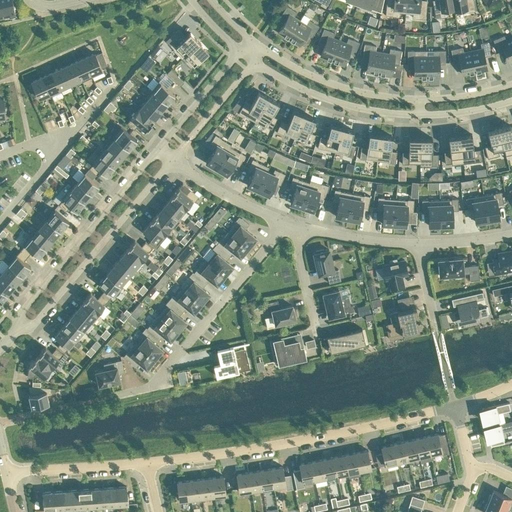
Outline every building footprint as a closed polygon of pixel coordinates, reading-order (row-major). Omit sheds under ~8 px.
[(11,0),(0,0),(0,4),(3,15),(15,12),(14,12),(11,0)] [(313,0),(313,1),(326,8),(330,0),(313,0)] [(358,0),(357,3),(369,7),(368,7),(380,12),(382,0),(358,0)] [(398,11),(405,12),(406,0),(386,0),(385,14),(398,15),(398,11)] [(406,0),(405,12),(412,13),(412,17),(425,18),(426,5),(419,4),(419,0),(406,0)] [(454,10),(452,0),(438,0),(439,3),(433,4),(435,17),(447,15),(446,11),(454,10)] [(452,0),(454,10),(462,9),(463,13),(474,10),(472,0),(452,0)] [(296,12),(286,5),(279,17),(285,20),(278,31),(288,38),(299,20),(293,16),(296,12)] [(299,20),(288,38),(298,44),(305,33),(311,37),(318,25),(308,19),(305,24),(299,20)] [(438,20),(431,21),(432,31),(439,31),(438,20)] [(334,32),(323,28),(319,41),(325,43),(320,55),(331,60),(339,40),(332,37),(334,32)] [(175,31),(165,40),(173,48),(172,49),(181,58),(199,41),(190,32),(183,39),(175,31)] [(511,36),(505,40),(503,35),(493,39),(498,52),(504,49),(509,61),(511,60),(511,36)] [(350,44),(339,40),(331,60),(343,64),(347,52),(354,54),(358,42),(352,39),(350,44)] [(199,41),(181,58),(190,67),(195,63),(197,66),(205,58),(203,56),(208,51),(199,41)] [(481,48),(470,50),(474,71),(486,69),(483,56),(490,54),(487,41),(480,43),(481,48)] [(376,45),(364,43),(362,56),(368,58),(366,71),(378,73),(382,52),(375,50),(376,45)] [(457,47),(451,49),(453,62),(460,61),(462,74),(474,71),(470,50),(458,53),(457,47)] [(389,53),(382,52),(378,73),(390,75),(392,62),(399,63),(401,50),(390,48),(389,53)] [(407,50),(407,64),(414,64),(414,77),(426,77),(426,55),(426,50),(414,50),(407,50)] [(426,50),(426,55),(426,77),(438,76),(438,63),(445,63),(444,50),(437,50),(426,50)] [(106,65),(102,52),(95,54),(94,52),(84,57),(91,74),(102,69),(101,67),(106,65)] [(84,57),(73,62),(81,78),(91,74),(84,57)] [(73,62),(63,67),(70,83),(81,78),(73,62)] [(63,67),(52,71),(60,88),(70,83),(63,67)] [(177,76),(170,68),(166,73),(173,80),(177,76)] [(52,71),(42,76),(49,93),(60,88),(52,71)] [(49,93),(42,76),(31,81),(39,97),(49,93)] [(158,81),(151,89),(167,103),(174,94),(158,81)] [(151,89),(144,98),(160,111),(167,103),(151,89)] [(254,121),(268,96),(258,91),(251,103),(245,100),(244,101),(238,112),(244,116),(245,115),(254,121)] [(271,128),(277,118),(271,115),(279,102),(268,96),(254,121),(265,127),(266,125),(271,128)] [(146,100),(138,108),(152,120),(160,111),(144,98),(146,100)] [(238,112),(244,101),(240,99),(231,108),(238,112)] [(109,101),(106,105),(110,109),(112,111),(116,106),(109,101)] [(152,120),(138,108),(126,123),(134,129),(138,124),(145,130),(152,120)] [(294,138),(304,114),(293,109),(288,122),(281,120),(276,131),(283,134),(283,133),(294,138)] [(310,145),(315,134),(309,131),(315,118),(304,114),(294,138),(305,142),(305,143),(310,145)] [(335,151),(341,127),(330,123),(326,137),(320,135),(317,147),(324,149),(324,148),(335,151)] [(511,133),(510,125),(498,128),(505,155),(511,153),(511,133)] [(136,139),(120,126),(112,136),(128,149),(136,139)] [(352,157),(355,145),(349,143),(353,130),(341,127),(335,151),(346,154),(346,155),(352,157)] [(490,144),(484,146),(487,158),(499,155),(497,149),(503,148),(505,155),(498,128),(487,131),(490,144)] [(211,132),(202,143),(207,146),(215,134),(211,132)] [(377,160),(380,134),(369,133),(367,147),(361,146),(359,158),(365,159),(365,158),(377,160)] [(471,133),(459,135),(463,163),(481,161),(479,149),(473,150),(471,133)] [(216,168),(230,144),(221,138),(215,134),(207,146),(213,150),(206,162),(216,168)] [(395,163),(396,151),(390,150),(392,136),(380,134),(377,160),(388,161),(388,162),(395,163)] [(449,150),(443,151),(445,163),(451,162),(451,164),(463,163),(459,135),(448,136),(449,150)] [(128,149),(112,136),(114,137),(108,145),(106,143),(105,144),(122,157),(128,149)] [(402,151),(401,163),(408,163),(419,163),(419,165),(420,165),(420,137),(408,137),(408,151),(402,151)] [(420,137),(420,165),(438,165),(438,153),(432,153),(432,137),(420,137)] [(260,150),(263,144),(257,142),(254,148),(260,150)] [(105,144),(98,153),(114,166),(121,157),(105,144)] [(239,165),(245,155),(240,151),(239,152),(230,146),(231,144),(230,144),(216,168),(226,174),(234,162),(239,165)] [(114,166),(98,153),(91,162),(92,163),(88,168),(96,174),(100,169),(107,175),(114,166)] [(78,160),(72,155),(70,158),(76,163),(78,160)] [(291,166),(294,160),(288,157),(286,163),(291,166)] [(266,171),(268,166),(258,161),(252,158),(247,169),(253,172),(247,185),(258,190),(266,171)] [(268,195),(274,182),(280,184),(285,173),(279,171),(277,175),(266,171),(258,190),(268,195)] [(84,173),(77,181),(91,193),(98,185),(84,173)] [(334,175),(333,184),(340,185),(341,176),(334,175)] [(301,206),(310,180),(309,179),(309,182),(298,178),(292,176),(289,188),(294,189),(290,203),(301,206)] [(323,198),(328,185),(321,182),(321,183),(310,180),(301,206),(313,210),(317,196),(323,198)] [(69,188),(68,188),(84,202),(91,193),(77,181),(70,189),(69,188)] [(178,187),(170,196),(186,210),(187,210),(185,208),(192,199),(194,201),(198,196),(194,192),(189,188),(182,182),(178,187)] [(76,211),(84,202),(68,188),(65,185),(62,189),(65,192),(60,198),(62,199),(58,204),(65,210),(69,205),(76,211)] [(347,218),(352,193),(340,191),(341,190),(334,189),(332,201),(338,202),(335,216),(347,218)] [(494,193),(483,194),(487,220),(499,218),(497,204),(503,203),(501,191),(494,192),(494,193)] [(367,207),(370,196),(363,194),(363,195),(352,193),(347,218),(359,220),(361,206),(367,207)] [(483,194),(465,197),(466,204),(472,203),(476,222),(487,220),(483,194)] [(170,196),(163,205),(179,218),(186,210),(170,196)] [(393,224),(395,198),(384,198),(384,197),(377,196),(377,209),(383,209),(382,223),(393,224)] [(405,225),(406,211),(412,211),(413,199),(407,199),(395,198),(393,224),(405,225)] [(451,199),(439,199),(441,225),(452,224),(452,210),(458,210),(457,198),(451,198),(451,199)] [(428,199),(421,199),(422,211),(428,211),(429,225),(441,225),(439,199),(428,200),(428,199)] [(221,204),(202,226),(208,231),(227,209),(221,204)] [(163,205),(156,213),(172,227),(179,218),(163,205)] [(22,214),(24,215),(27,212),(20,207),(18,210),(22,214)] [(44,216),(44,217),(60,230),(68,221),(54,209),(46,218),(44,216)] [(156,213),(149,221),(165,235),(172,227),(156,213)] [(241,217),(238,216),(235,220),(236,221),(228,230),(248,247),(256,237),(245,228),(248,224),(241,217)] [(14,235),(23,226),(12,217),(4,226),(14,235)] [(44,217),(36,226),(53,239),(60,230),(44,217)] [(165,235),(149,221),(142,230),(152,238),(149,241),(156,247),(166,236),(165,235)] [(30,234),(46,248),(53,239),(36,226),(38,228),(32,235),(30,234)] [(216,243),(216,244),(227,253),(230,249),(240,256),(248,247),(228,230),(223,236),(222,235),(219,239),(216,243)] [(20,249),(27,255),(32,251),(38,256),(46,248),(30,234),(22,243),(24,244),(20,249)] [(134,240),(127,248),(141,260),(152,247),(145,241),(141,245),(134,240)] [(205,258),(224,275),(233,265),(223,257),(227,253),(216,244),(216,243),(211,248),(214,250),(207,259),(205,258)] [(175,254),(180,248),(176,244),(171,250),(175,254)] [(187,259),(191,247),(185,245),(181,257),(187,259)] [(127,248),(120,256),(134,268),(141,260),(127,248)] [(333,270),(328,249),(323,250),(323,248),(315,250),(316,252),(313,252),(318,273),(326,272),(327,278),(328,282),(340,280),(339,275),(338,269),(333,270)] [(20,249),(8,264),(22,275),(30,266),(23,260),(27,255),(20,249)] [(498,257),(492,259),(494,274),(507,271),(507,269),(511,268),(511,251),(506,253),(506,251),(497,252),(498,257)] [(120,256),(113,265),(127,277),(134,268),(120,256)] [(176,257),(167,270),(172,273),(181,261),(176,257)] [(462,257),(438,259),(439,275),(463,273),(469,272),(469,280),(479,279),(478,264),(468,265),(463,266),(462,257)] [(216,284),(224,275),(205,258),(197,268),(193,272),(204,281),(207,277),(216,284)] [(390,263),(381,264),(385,279),(388,279),(390,290),(404,286),(401,275),(408,274),(404,259),(396,261),(395,259),(389,260),(390,263)] [(0,271),(0,272),(15,285),(22,275),(8,264),(1,272),(0,271)] [(113,265),(106,273),(122,286),(120,285),(127,277),(113,265)] [(161,288),(171,276),(165,271),(155,284),(161,288)] [(193,272),(192,271),(185,280),(190,283),(185,289),(201,302),(209,293),(200,285),(204,281),(193,272)] [(0,272),(0,288),(7,294),(15,285),(0,272)] [(105,288),(101,293),(108,299),(112,294),(114,296),(122,286),(106,273),(98,282),(105,288)] [(511,284),(497,288),(499,293),(509,291),(509,294),(510,298),(511,305),(511,284)] [(185,289),(183,286),(174,296),(173,294),(169,299),(180,309),(184,304),(193,312),(201,302),(185,289)] [(338,289),(323,293),(328,316),(353,310),(352,305),(350,305),(348,297),(340,299),(338,289)] [(482,291),(451,298),(452,305),(460,304),(461,309),(458,309),(461,323),(476,319),(476,317),(487,314),(486,307),(478,308),(476,300),(484,298),(482,291)] [(90,292),(83,301),(99,314),(97,312),(108,299),(101,293),(97,298),(90,292)] [(180,309),(169,299),(165,304),(167,305),(160,314),(178,329),(186,321),(177,313),(180,309)] [(276,323),(277,325),(286,323),(285,321),(295,319),(294,316),(296,315),(294,307),(292,307),(291,305),(279,307),(277,299),(265,302),(268,316),(273,315),(275,323),(276,323)] [(251,302),(252,309),(260,307),(259,300),(251,302)] [(83,301),(76,309),(92,322),(99,314),(83,301)] [(370,312),(368,304),(356,306),(358,315),(370,312)] [(412,307),(396,311),(399,320),(386,323),(389,335),(401,332),(402,334),(418,331),(412,307)] [(76,309),(69,317),(85,331),(85,330),(83,329),(90,321),(92,323),(92,322),(76,309)] [(150,324),(146,328),(157,337),(160,332),(169,340),(178,329),(160,314),(159,314),(158,314),(150,323),(150,324)] [(69,317),(61,326),(77,340),(85,331),(69,317)] [(61,341),(57,346),(64,352),(75,339),(77,340),(61,326),(54,335),(61,341)] [(145,327),(141,332),(144,334),(137,343),(135,341),(135,342),(154,358),(162,349),(153,341),(157,337),(146,328),(145,327)] [(361,328),(323,336),(323,337),(327,336),(330,351),(365,343),(361,328)] [(297,334),(273,340),(275,347),(272,347),(275,359),(285,357),(286,361),(305,357),(301,340),(298,341),(297,334)] [(126,351),(127,351),(123,356),(133,365),(137,360),(146,368),(154,358),(135,342),(126,351)] [(220,363),(213,364),(216,376),(238,371),(238,367),(249,365),(244,343),(217,349),(220,363)] [(45,346),(37,356),(51,368),(55,363),(59,366),(67,357),(55,347),(51,352),(45,346)] [(51,368),(37,356),(29,365),(27,376),(32,377),(37,372),(43,377),(51,368)] [(115,360),(103,363),(104,369),(95,371),(99,385),(120,380),(118,373),(124,371),(121,359),(115,361),(115,360)] [(86,396),(94,395),(93,385),(84,386),(86,396)] [(28,395),(31,409),(41,407),(41,405),(49,403),(47,394),(51,393),(50,389),(49,387),(32,386),(34,393),(28,395)] [(482,408),(486,426),(499,423),(497,412),(510,409),(508,402),(482,408)] [(499,423),(486,426),(490,445),(504,442),(501,431),(511,428),(511,420),(499,423)] [(448,452),(444,433),(438,435),(437,433),(438,433),(438,432),(426,435),(430,453),(440,450),(441,454),(448,452)] [(430,453),(426,435),(414,438),(419,456),(420,462),(431,459),(430,453)] [(414,438),(403,441),(408,458),(419,456),(414,438)] [(403,441),(392,443),(397,461),(408,458),(403,441)] [(397,461),(392,443),(381,446),(385,464),(397,461)] [(367,449),(355,452),(359,470),(370,467),(367,450),(368,450),(367,449)] [(355,452),(344,454),(348,472),(359,470),(355,452)] [(344,454),(333,456),(336,474),(348,472),(344,454)] [(336,474),(333,456),(322,459),(325,476),(327,484),(338,481),(336,474)] [(322,459),(310,461),(314,479),(325,476),(322,459)] [(314,479),(310,461),(299,463),(300,468),(292,470),(296,488),(304,486),(303,481),(314,479)] [(283,466),(270,468),(273,486),(285,484),(285,489),(292,488),(290,474),(283,475),(282,467),(283,466)] [(270,468),(259,470),(262,488),(273,486),(270,468)] [(259,470),(248,471),(251,489),(262,488),(259,470)] [(251,489),(248,471),(236,473),(239,491),(251,489)] [(447,472),(436,475),(437,482),(449,479),(447,472)] [(223,475),(211,477),(213,495),(225,493),(223,476),(223,475)] [(211,477),(200,478),(202,496),(213,495),(211,477)] [(200,478),(188,480),(191,498),(202,496),(200,478)] [(191,498),(188,480),(177,481),(178,492),(176,492),(177,498),(179,497),(179,499),(191,498)] [(126,486),(114,487),(115,504),(127,503),(126,486)] [(102,487),(90,488),(91,506),(103,505),(102,487)] [(114,487),(102,487),(103,505),(115,504),(114,487)] [(511,509),(511,487),(509,487),(506,495),(493,489),(491,494),(489,494),(486,500),(506,508),(511,511),(511,509)] [(90,488),(78,489),(79,507),(91,506),(90,488)] [(78,489),(66,490),(67,508),(79,507),(78,489)] [(66,490),(54,491),(55,508),(67,508),(66,490)] [(55,508),(54,491),(42,492),(43,509),(55,508)] [(411,495),(405,511),(419,511),(424,498),(411,495)] [(503,511),(506,508),(486,500),(483,507),(485,507),(483,511),(503,511)]
